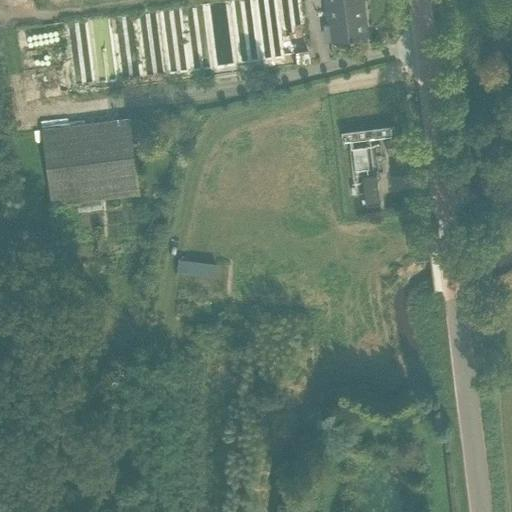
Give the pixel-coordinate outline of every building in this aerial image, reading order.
[(300,0),(226,0),(64,23),(73,95),(310,64),(300,0)] [(323,0),(329,42),(366,37),(361,0),(323,0)] [(129,120),(40,131),(51,205),(76,202),(78,212),(102,210),(100,199),(139,194),(129,120)] [(372,153),(383,151),(381,136),(370,138),(372,153)] [(387,155),(404,153),(402,137),(385,139),(387,155)] [(339,171),(354,169),(352,145),(337,147),(339,171)] [(379,205),(376,176),(362,178),(366,207),(379,205)]
